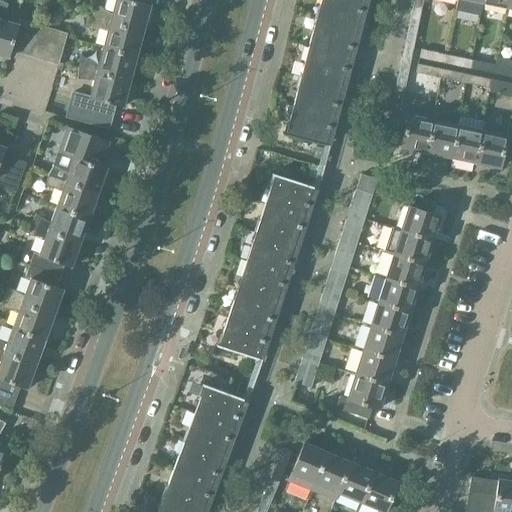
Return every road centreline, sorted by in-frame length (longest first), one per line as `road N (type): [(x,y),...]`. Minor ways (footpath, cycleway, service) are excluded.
road 1 (tertiary): [(208,0),(158,188),(41,511)]
road 2 (tertiary): [(92,511),(187,254),(258,0)]
road 3 (residential): [(456,425),(511,249)]
